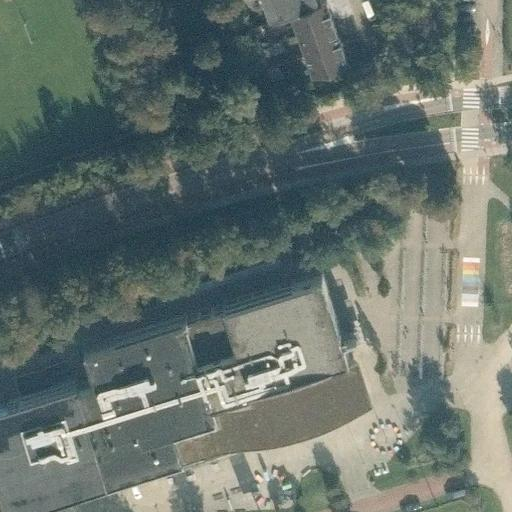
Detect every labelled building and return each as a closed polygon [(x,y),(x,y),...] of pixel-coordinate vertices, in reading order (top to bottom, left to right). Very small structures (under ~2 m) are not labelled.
[(262,0),(270,20),(290,13),(318,3),(319,2),(317,0),(262,0)] [(325,0),(324,0),(319,2),(318,3),(290,13),(297,34),(333,21),(325,0)] [(305,54),(340,41),(333,21),(297,34),(305,54)] [(262,23),(249,28),(252,37),(265,32),(262,23)] [(340,41),(305,54),(312,75),(347,62),(340,41)] [(273,42),(262,46),(264,54),(276,50),(273,42)] [(278,63),(268,67),(272,77),(282,74),(278,63)] [(157,301),(281,262),(274,240),(150,279),(157,301)] [(315,411),(372,394),(360,353),(349,356),(322,270),(86,343),(95,371),(0,400),(0,481),(8,508),(106,478),(108,483),(280,430),(278,423),(299,416),(301,421),(315,413),(315,411)]
